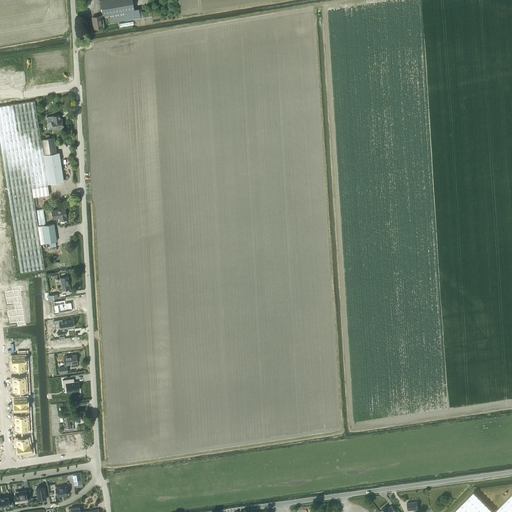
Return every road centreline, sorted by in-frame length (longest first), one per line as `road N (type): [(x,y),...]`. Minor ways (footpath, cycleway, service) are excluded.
road 1 (unclassified): [(97,450),(71,0)]
road 2 (tertiary): [(228,511),(511,471)]
